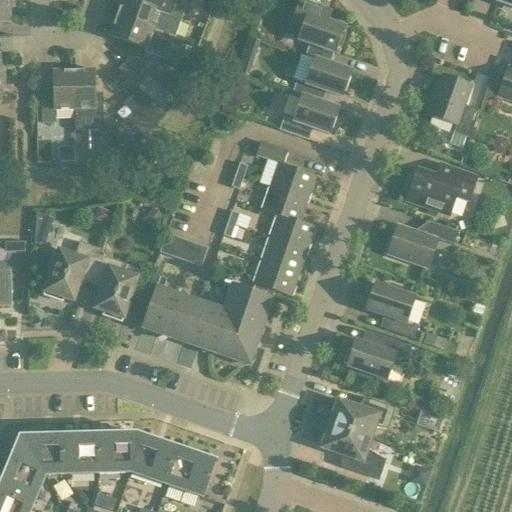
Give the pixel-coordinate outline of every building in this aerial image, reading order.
[(0,0),(0,24),(10,25),(9,0),(0,0)] [(128,0),(121,0),(115,18),(174,39),(185,8),(176,4),(164,0),(146,0),(145,6),(128,0)] [(511,0),(497,0),(497,3),(511,8),(511,0)] [(304,58),(313,61),(328,66),(333,54),(335,54),(343,29),(319,21),(322,10),(298,2),(290,25),(301,29),(297,41),(308,45),(304,58)] [(115,18),(108,37),(167,59),(174,39),(115,18)] [(127,60),(118,69),(138,89),(147,79),(127,60)] [(291,95),(300,98),(316,103),(320,91),(342,99),(351,73),(328,66),(313,61),(304,85),(295,82),(291,95)] [(138,89),(118,69),(108,79),(129,98),(122,106),(133,116),(112,132),(123,152),(124,152),(126,151),(128,150),(130,148),(132,147),(134,146),(136,145),(138,144),(139,142),(141,141),(143,140),(145,138),(146,137),(148,135),(150,134),(151,132),(153,131),(154,129),(156,128),(157,126),(159,124),(160,123),(161,121),(163,119),(164,118),(165,117),(165,116),(166,115),(161,111),(138,89)] [(511,71),(507,70),(497,98),(511,103),(511,71)] [(94,71),(72,72),(74,111),(74,132),(102,131),(102,99),(94,99),(94,71)] [(52,96),(40,97),(41,125),(54,124),(54,112),(74,111),(72,72),(51,72),(52,96)] [(138,89),(161,111),(172,100),(149,77),(147,79),(138,89)] [(470,87),(440,77),(426,117),(455,127),(452,135),(465,139),(466,140),(476,112),(464,107),(470,87)] [(302,141),(307,128),(329,136),(338,111),(316,103),(300,98),(292,122),(282,119),(278,132),(302,141)] [(314,179),(282,167),(286,153),(260,144),(255,157),(277,165),(269,188),(307,201),(314,179)] [(238,165),(234,176),(242,179),(246,168),(238,165)] [(455,198),(468,202),(475,179),(446,169),(442,181),(416,172),(414,177),(409,179),(405,191),(408,195),(405,203),(448,217),(449,214),(455,198)] [(242,179),(234,176),(230,189),(238,191),(242,179)] [(288,220),(289,217),(300,221),(307,201),(269,188),(260,212),(276,217),(276,216),(288,220)] [(229,218),(226,224),(234,227),(238,216),(230,213),(229,218)] [(33,246),(50,246),(50,215),(34,215),(33,246)] [(299,224),(300,221),(289,217),(288,220),(276,216),(276,217),(268,239),(306,252),(314,229),(299,224)] [(458,233),(427,223),(423,236),(397,227),(386,257),(426,271),(436,241),(453,247),(458,233)] [(234,227),(226,224),(222,237),(230,239),(234,227)] [(158,254),(187,264),(194,245),(166,235),(165,235),(158,254)] [(268,239),(260,261),(298,274),(306,252),(268,239)] [(23,257),(23,242),(0,242),(0,257),(23,257)] [(81,279),(91,282),(99,257),(101,251),(78,243),(73,259),(58,253),(43,297),(60,303),(62,298),(71,301),(79,278),(81,279)] [(207,249),(194,245),(187,264),(200,269),(207,249)] [(119,323),(134,279),(119,274),(122,265),(108,260),(99,257),(91,282),(102,286),(95,309),(104,312),(102,317),(119,323)] [(290,298),(298,274),(260,261),(252,285),(253,286),(251,293),(271,300),(273,293),(290,298)] [(9,274),(0,273),(0,309),(10,310),(9,274)] [(155,288),(140,330),(161,337),(176,295),(163,291),(166,280),(159,278),(155,288)] [(230,285),(221,311),(244,357),(254,352),(272,300),(271,300),(251,293),(230,285)] [(365,312),(388,320),(384,331),(412,341),(416,329),(405,325),(414,299),(400,295),(402,290),(388,285),(387,290),(374,285),(365,312)] [(161,337),(184,345),(199,303),(176,295),(161,337)] [(199,303),(184,345),(233,363),(244,357),(221,311),(199,303)] [(381,339),(377,350),(355,342),(351,353),(346,351),(342,365),(346,367),(346,369),(358,373),(356,377),(370,382),(372,377),(385,382),(391,365),(402,369),(410,348),(381,339)] [(338,404),(330,427),(368,440),(372,429),(387,431),(394,410),(364,399),(364,401),(368,402),(364,413),(338,404)] [(378,482),(385,462),(365,451),(368,440),(330,427),(322,449),(349,458),(345,469),(341,467),(340,469),(378,482)] [(130,436),(130,435),(130,434),(105,435),(106,475),(129,475),(135,437),(130,436)] [(86,436),(87,476),(106,475),(105,435),(86,436)] [(66,436),(24,437),(24,438),(20,441),(45,477),(67,476),(66,436)] [(66,436),(67,476),(87,476),(86,436),(66,436)] [(140,436),(140,437),(135,437),(129,475),(147,481),(160,443),(140,436)] [(20,441),(16,444),(15,443),(0,479),(38,494),(45,477),(20,441)] [(166,487),(179,449),(160,443),(147,481),(166,487)] [(184,493),(197,455),(179,449),(166,487),(184,493)] [(215,463),(216,464),(217,462),(197,455),(184,493),(203,500),(215,463)] [(38,494),(0,479),(0,498),(31,510),(38,494)] [(103,508),(106,498),(98,495),(94,505),(103,508)] [(30,511),(31,510),(0,498),(0,511),(30,511)] [(115,501),(106,498),(103,508),(112,511),(115,501)]
